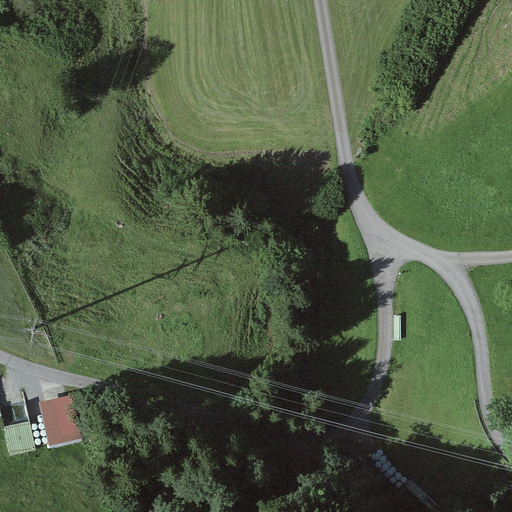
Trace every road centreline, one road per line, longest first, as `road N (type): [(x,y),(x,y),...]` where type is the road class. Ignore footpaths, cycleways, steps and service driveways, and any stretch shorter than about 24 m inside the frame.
road 1 (track): [(378,240),(389,356),(382,392),(350,439),(308,446),(0,363)]
road 2 (unclassified): [(321,0),(349,179),(361,208),(378,240),(447,265),(465,289),(487,402),(497,436),(511,452)]
